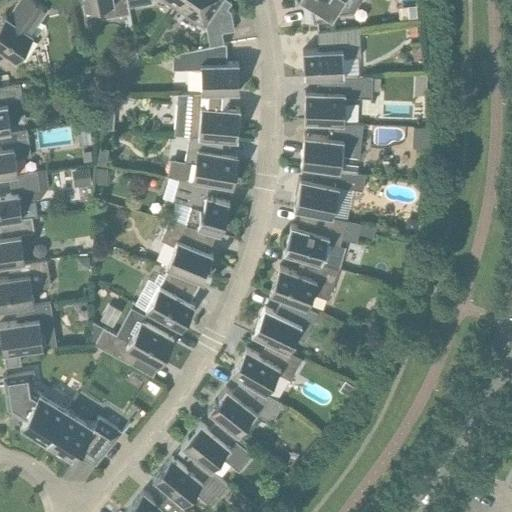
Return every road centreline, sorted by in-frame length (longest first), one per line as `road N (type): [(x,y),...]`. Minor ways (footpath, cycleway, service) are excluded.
road 1 (residential): [(58,505),(96,496),(109,484),(174,402),(238,294),(272,142),(262,0)]
road 2 (tertiary): [(399,511),(493,376),(511,330)]
